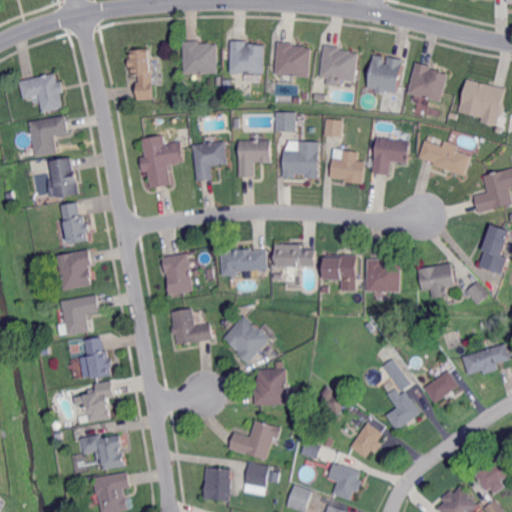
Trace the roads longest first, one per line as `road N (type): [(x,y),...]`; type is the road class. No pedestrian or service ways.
road 1 (residential): [(171,511),(122,202),(76,0),(369,12)]
road 2 (residential): [(0,43),(101,10),(233,1),(369,12),(511,43)]
road 3 (residential): [(125,228),(254,211),(426,216)]
road 4 (residential): [(511,402),(417,470),(390,511)]
